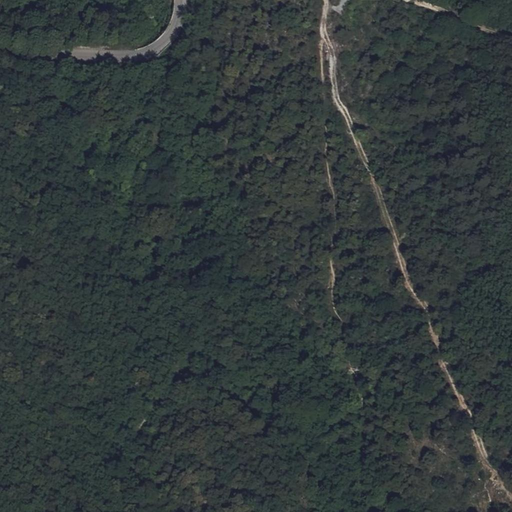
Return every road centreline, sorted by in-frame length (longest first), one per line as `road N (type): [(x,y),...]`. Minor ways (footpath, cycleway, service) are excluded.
road 1 (track): [(325,38),(338,104),(402,270),(489,461),(511,493)]
road 2 (tertiary): [(0,45),(47,56),(134,57),(175,28),(180,0)]
